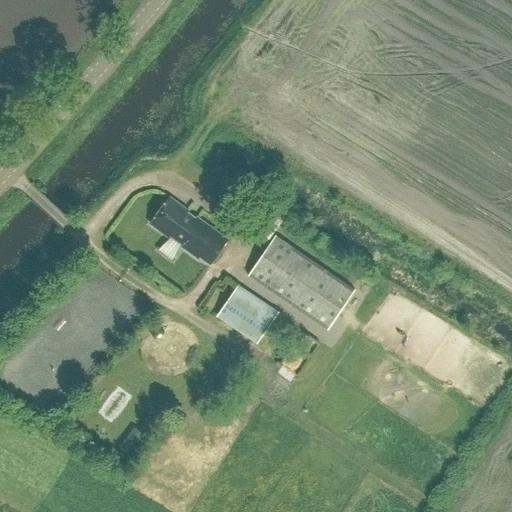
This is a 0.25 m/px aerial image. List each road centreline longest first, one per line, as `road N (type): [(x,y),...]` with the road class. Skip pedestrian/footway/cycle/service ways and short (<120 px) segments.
road 1 (track): [(0,316),(137,182),(169,180),(236,223)]
road 2 (tertiary): [(0,185),(161,0)]
